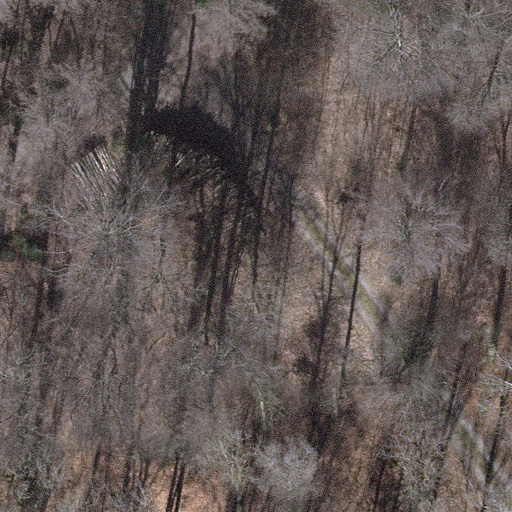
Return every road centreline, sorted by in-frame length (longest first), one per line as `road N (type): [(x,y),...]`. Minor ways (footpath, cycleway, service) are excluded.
road 1 (track): [(147,0),(405,369),(511,504)]
road 2 (track): [(213,0),(174,47),(0,190)]
